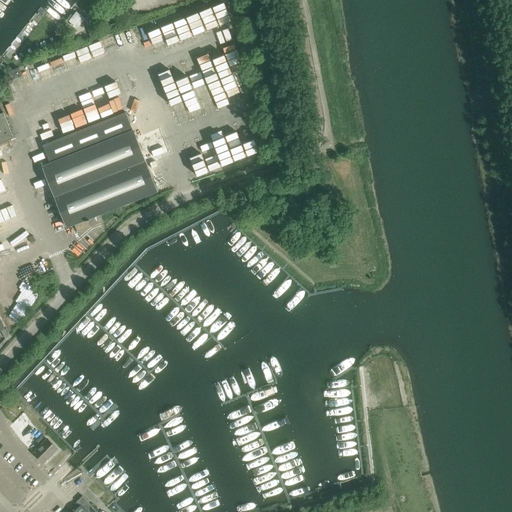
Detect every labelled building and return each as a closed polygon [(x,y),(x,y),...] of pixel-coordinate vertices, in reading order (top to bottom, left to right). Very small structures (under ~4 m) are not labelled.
[(76,12),(68,22),(77,29),(85,19),(76,12)] [(12,71),(8,72),(11,81),(22,76),(19,68),(12,71)] [(157,192),(156,190),(172,184),(149,125),(133,132),(125,113),(43,145),(50,164),(43,167),(67,228),(74,225),(78,233),(103,223),(100,215),(157,192)] [(217,166),(256,157),(246,116),(244,117),(237,113),(239,122),(241,129),(238,134),(244,138),(241,144),(236,141),(223,144),(220,132),(217,138),(212,139),(209,137),(206,142),(203,143),(204,149),(211,153),(214,152),(215,156),(219,150),(221,162),(215,158),(217,166)] [(0,143),(13,139),(3,114),(0,115),(0,143)] [(46,440),(33,453),(43,464),(57,450),(46,440)] [(76,502),(80,506),(73,511),(97,511),(82,497),(76,502)]
